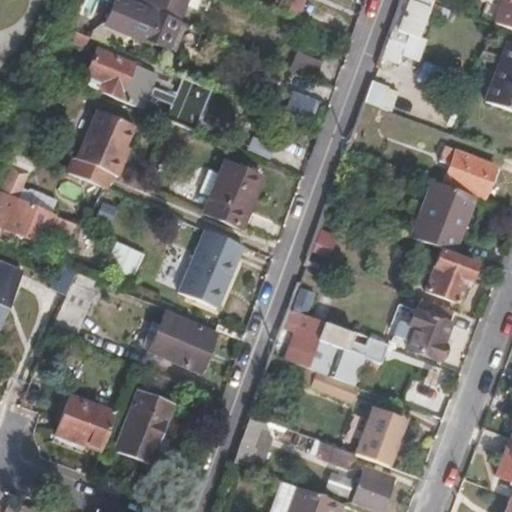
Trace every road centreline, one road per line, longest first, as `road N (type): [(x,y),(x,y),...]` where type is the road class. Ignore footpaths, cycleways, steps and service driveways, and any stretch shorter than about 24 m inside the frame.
road 1 (residential): [(391,0),(208,511)]
road 2 (residential): [(511,294),(429,511)]
